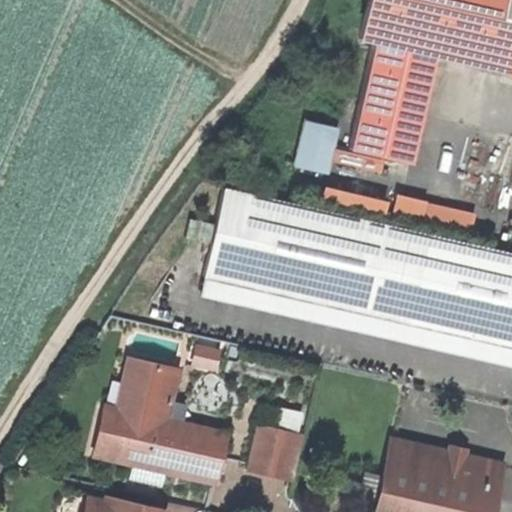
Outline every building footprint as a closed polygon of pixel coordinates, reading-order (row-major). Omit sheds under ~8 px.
[(511,0),(359,0),(350,40),(368,44),(344,148),(404,161),(427,57),(511,76),(511,0)] [(298,120),(287,164),(324,172),(334,128),(298,120)] [(511,144),(491,236),(511,240),(511,144)] [(183,286),(511,363),(511,258),(207,186),(183,286)] [(479,198),(431,187),(423,224),(471,234),(479,198)] [(189,339),(188,362),(213,364),(215,341),(189,339)] [(109,404),(98,402),(86,458),(213,486),(225,431),(164,418),(175,368),(120,356),(109,404)] [(250,416),(241,465),(288,474),(298,426),(250,416)] [(359,511),(480,511),(494,460),(380,431),(359,511)] [(161,511),(162,509),(99,495),(98,497),(81,493),(76,511),(161,511)]
